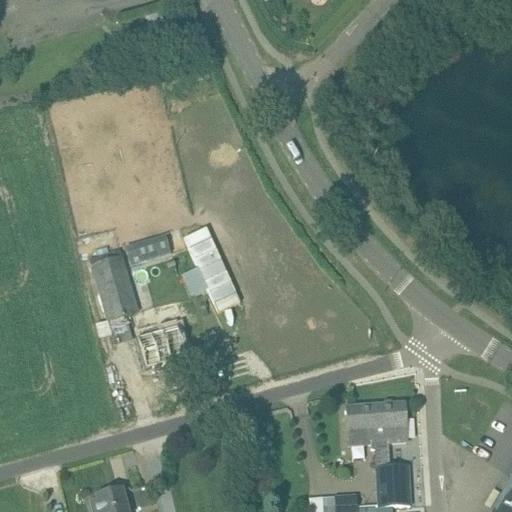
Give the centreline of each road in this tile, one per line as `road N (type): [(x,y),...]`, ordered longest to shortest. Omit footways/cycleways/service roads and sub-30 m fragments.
road 1 (unclassified): [(0,478),(423,355)]
road 2 (tertiary): [(446,312),(370,237),(271,111)]
road 3 (unclassified): [(438,511),(423,355)]
road 4 (unclassified): [(271,111),(378,0)]
road 5 (tertiary): [(271,111),(218,0)]
